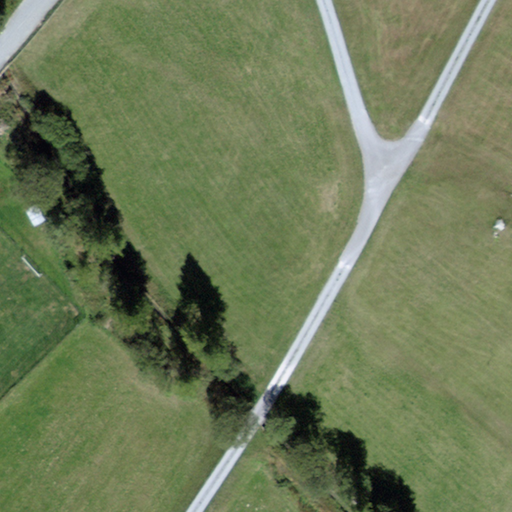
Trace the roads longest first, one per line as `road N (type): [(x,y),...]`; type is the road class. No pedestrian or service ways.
road 1 (track): [(193,511),(279,376),(486,0)]
road 2 (track): [(395,169),(363,136),(321,0)]
